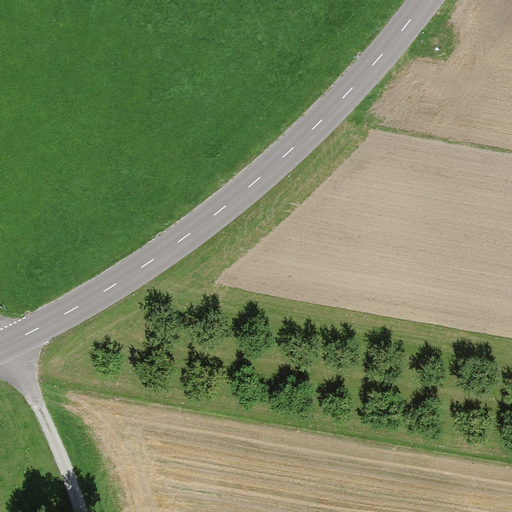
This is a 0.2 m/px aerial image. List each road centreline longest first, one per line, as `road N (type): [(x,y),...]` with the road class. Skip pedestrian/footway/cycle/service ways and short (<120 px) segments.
road 1 (tertiary): [(0,348),(146,265),(299,146),(429,0)]
road 2 (track): [(16,340),(85,511)]
